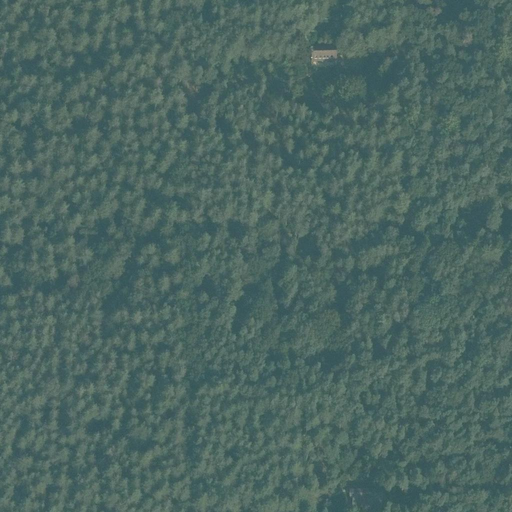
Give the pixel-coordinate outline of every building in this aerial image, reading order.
[(311,70),(342,70),(342,51),(311,51),(311,70)] [(366,104),(365,82),(347,83),(347,89),(340,89),(340,99),(348,99),(348,105),(366,104)] [(281,230),(280,213),(269,213),(270,230),(281,230)] [(464,232),(482,232),(482,216),(464,216),(464,232)] [(463,284),(464,309),(483,308),(482,284),(463,284)] [(423,313),(423,297),(412,297),(412,314),(423,313)] [(344,511),(376,511),(377,489),(344,490),(344,511)] [(234,511),(249,511),(250,501),(234,501),(234,511)]
